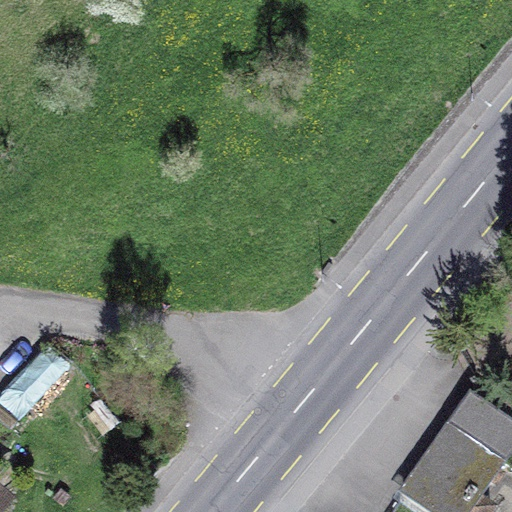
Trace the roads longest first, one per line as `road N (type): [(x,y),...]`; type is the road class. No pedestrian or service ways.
road 1 (unclassified): [(306,399),(211,344),(75,319),(0,318)]
road 2 (primary): [(511,153),(306,399)]
road 3 (primary): [(306,399),(214,511)]
